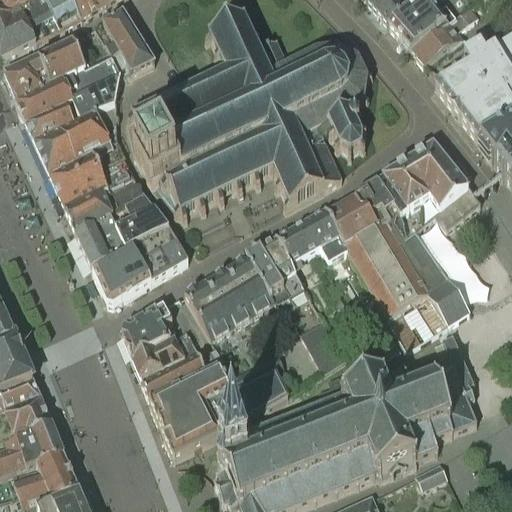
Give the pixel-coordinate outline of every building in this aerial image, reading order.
[(0,0),(0,23),(4,22),(1,17),(12,12),(25,7),(32,18),(46,12),(61,39),(84,27),(66,0),(0,0)] [(89,0),(66,0),(84,27),(101,18),(89,0)] [(119,7),(114,0),(89,0),(101,18),(119,7)] [(358,0),(366,8),(374,0),(358,0)] [(374,0),(366,8),(387,33),(428,0),(374,0)] [(428,0),(387,33),(409,58),(453,24),(437,5),(444,0),(428,0)] [(25,7),(12,12),(16,19),(34,54),(37,53),(36,52),(61,39),(46,12),(32,18),(25,7)] [(4,22),(0,23),(0,71),(34,54),(16,19),(12,12),(1,17),(4,22)] [(453,24),(409,58),(424,76),(448,58),(449,60),(463,48),(458,42),(478,23),(477,22),(470,16),(461,24),(460,22),(455,27),(453,24)] [(111,67),(121,86),(130,82),(155,71),(123,20),(99,34),(93,36),(111,67)] [(133,129),(128,131),(134,167),(136,166),(152,199),(150,200),(176,228),(178,227),(182,224),(273,182),(288,217),(342,188),(324,151),(318,155),(312,141),(328,133),(339,158),(350,164),(362,157),(362,146),(357,132),(359,129),(359,125),(356,123),(350,123),(364,108),(367,86),(357,65),(351,58),(338,55),(315,57),(287,72),(276,48),(257,57),(244,28),(208,45),(226,81),(190,97),(131,126),(133,129)] [(61,88),(95,74),(80,45),(72,50),(72,49),(49,60),(61,88)] [(438,93),(435,95),(452,117),(451,117),(460,128),(460,127),(477,149),(479,152),(480,152),(511,133),(511,132),(511,119),(508,112),(509,111),(511,116),(511,47),(507,51),(494,59),(484,65),(480,57),(474,61),(463,67),(468,75),(438,93)] [(61,88),(49,60),(2,82),(15,111),(61,88)] [(95,74),(61,88),(15,111),(25,135),(26,136),(69,112),(79,131),(116,115),(121,86),(111,67),(95,74)] [(69,112),(26,136),(34,153),(79,131),(69,112)] [(79,131),(34,153),(42,170),(116,134),(116,115),(79,131)] [(117,153),(116,134),(42,170),(49,186),(117,153)] [(511,135),(480,155),(478,156),(479,158),(481,157),(492,171),(491,172),(492,174),(494,173),(501,183),(500,184),(500,185),(502,187),(503,185),(511,196),(511,197),(511,198),(511,199),(511,135)] [(124,167),(117,153),(49,186),(56,203),(124,167)] [(433,153),(406,170),(431,206),(429,207),(438,219),(466,195),(433,153)] [(132,184),(124,167),(56,203),(64,220),(132,184)] [(383,185),(377,189),(400,223),(401,224),(407,219),(407,220),(429,207),(431,206),(406,170),(382,184),(383,185)] [(132,184),(64,220),(75,244),(142,206),(132,184)] [(357,206),(327,223),(340,246),(339,247),(347,261),(380,317),(379,318),(385,330),(389,335),(390,335),(405,360),(448,333),(427,300),(447,288),(425,257),(415,242),(407,247),(405,243),(403,231),(400,224),(401,224),(400,223),(377,189),(355,202),(357,206)] [(466,195),(438,219),(438,220),(433,224),(445,241),(480,213),(469,198),(466,195)] [(142,206),(75,244),(93,282),(166,235),(142,206)] [(314,225),(294,237),(301,249),(312,243),(321,257),(329,271),(347,261),(339,247),(340,246),(327,223),(325,219),(314,225)] [(168,238),(166,235),(93,282),(107,313),(113,315),(152,291),(188,270),(168,238)] [(294,237),(275,248),(290,273),(321,257),(312,243),(301,249),(294,237)] [(275,248),(252,261),(281,308),(288,305),(289,307),(304,298),(296,282),(290,273),(275,248)] [(281,308),(252,261),(244,266),(246,268),(240,271),(267,316),(275,312),(281,308)] [(267,316),(240,271),(185,304),(211,350),(267,316)] [(469,320),(447,288),(427,300),(448,333),(469,320)] [(131,368),(171,347),(163,334),(172,329),(163,313),(155,318),(125,337),(121,346),(131,368)] [(385,330),(379,318),(356,335),(374,372),(400,362),(387,337),(389,335),(385,330)] [(3,319),(0,320),(0,355),(16,348),(3,319)] [(313,364),(335,352),(322,329),(300,342),(313,364)] [(222,491),(216,493),(222,511),(226,511),(229,511),(311,511),(418,470),(439,461),(434,450),(451,443),(452,444),(453,444),(453,441),(477,433),(468,410),(474,408),(468,394),(473,392),(453,344),(442,348),(452,374),(427,383),(409,391),(405,379),(358,399),(350,380),(326,389),(329,396),(318,400),(323,413),(240,446),(241,448),(240,448),(239,447),(235,449),(235,450),(224,454),(223,454),(218,455),(219,457),(218,457),(223,468),(220,469),(218,473),(221,479),(225,481),(219,483),(222,491)] [(171,347),(131,368),(141,390),(185,368),(174,347),(175,347),(175,346),(171,347)] [(0,355),(0,402),(33,389),(16,348),(0,355)] [(345,369),(335,352),(313,364),(323,381),(345,369)] [(150,410),(190,390),(226,373),(215,356),(198,365),(142,393),(150,410)] [(277,362),(233,384),(232,385),(240,398),(276,380),(284,375),(277,362)] [(226,373),(190,390),(204,417),(240,398),(232,385),(233,384),(226,373)] [(190,390),(150,410),(149,411),(172,469),(217,447),(288,405),(276,380),(240,398),(204,417),(190,390)] [(33,389),(0,402),(0,422),(4,421),(37,408),(41,406),(33,389)] [(42,409),(41,406),(37,408),(4,421),(16,450),(51,435),(42,409)] [(0,488),(1,488),(0,485),(0,462),(4,460),(2,456),(16,450),(4,421),(0,422),(0,488)] [(51,435),(16,450),(2,456),(4,460),(0,462),(0,485),(1,488),(64,466),(51,435)] [(1,488),(0,488),(0,511),(48,511),(79,502),(64,466),(1,488)] [(440,472),(415,484),(422,498),(447,485),(440,472)] [(83,511),(80,503),(79,502),(48,511),(83,511)] [(375,511),(372,503),(353,511),(375,511)]
